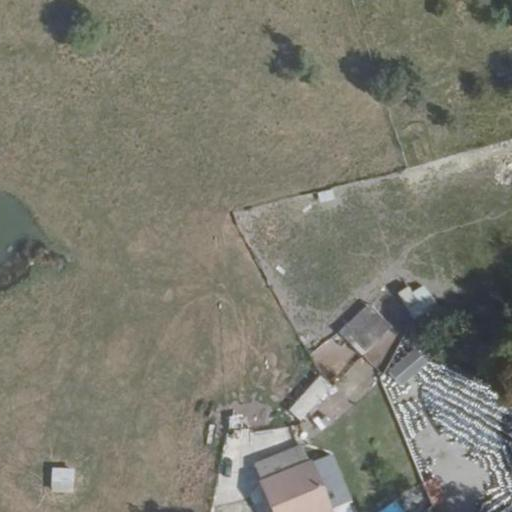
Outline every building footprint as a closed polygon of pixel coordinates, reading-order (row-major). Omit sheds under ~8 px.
[(417,324),(441,308),(422,280),(398,296),(417,324)] [(365,354),(393,325),(368,302),(340,331),(365,354)] [(415,346),(387,370),(401,386),(428,361),(415,346)] [(301,421),(332,386),(320,375),(289,410),(301,421)] [(326,482),(314,457),(268,482),(282,507),(326,482)] [(74,492),(75,466),(52,466),(51,491),(74,492)] [(341,511),(326,482),(282,507),(284,511),(341,511)]
